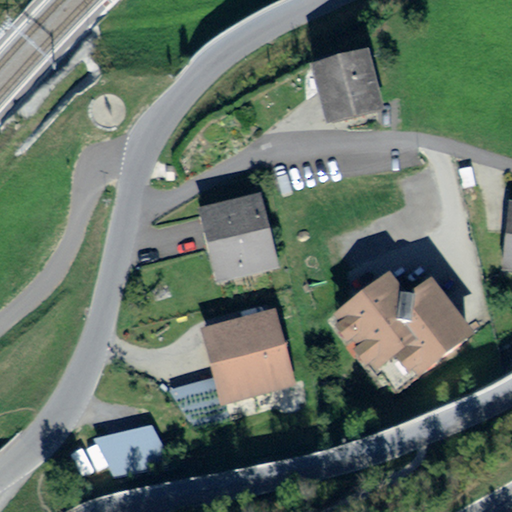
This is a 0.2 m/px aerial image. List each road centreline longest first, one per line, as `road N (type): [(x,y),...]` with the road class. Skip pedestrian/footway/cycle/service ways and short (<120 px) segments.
road 1 (tertiary): [(511,391),(370,452),(115,511)]
road 2 (residential): [(126,225),(281,146),(384,137),(437,146)]
road 3 (tertiary): [(0,474),(42,438),(82,376),(126,225)]
road 4 (tertiary): [(140,162),(163,116),(222,54),(324,0)]
road 5 (residential): [(140,162),(99,165),(62,257),(0,326)]
